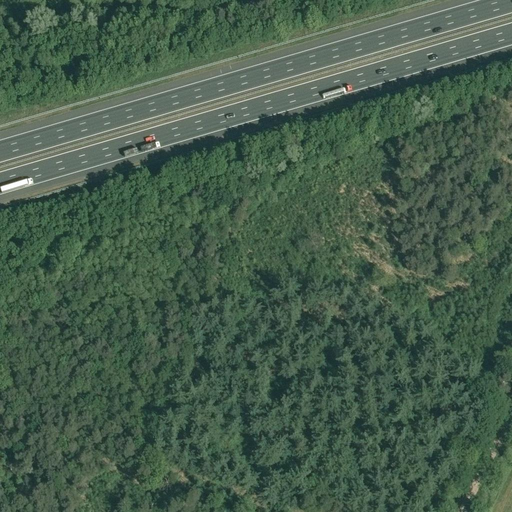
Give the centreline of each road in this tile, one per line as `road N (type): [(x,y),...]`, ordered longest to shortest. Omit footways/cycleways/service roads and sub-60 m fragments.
road 1 (motorway): [(511,1),(0,151)]
road 2 (motorway): [(0,183),(511,33)]
